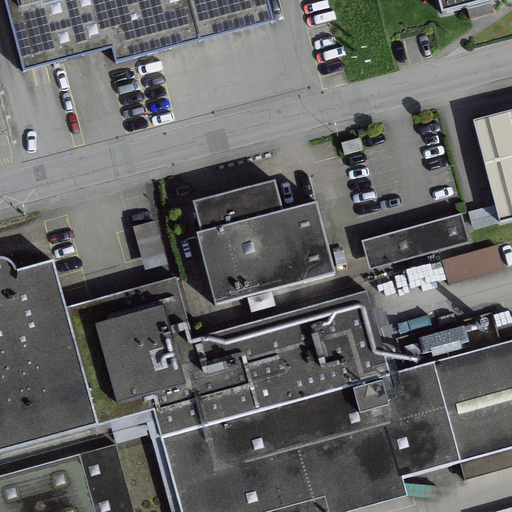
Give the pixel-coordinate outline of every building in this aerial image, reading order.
[(5,0),(23,69),(112,46),(116,61),(273,20),(267,0),(5,0)] [(438,0),(442,13),(493,0),(438,0)] [(498,225),(511,221),(511,112),(472,123),(498,225)] [(343,157),(361,152),(358,141),(340,146),(343,157)] [(272,184),(193,205),(200,235),(195,237),(213,307),(332,277),(314,206),(280,215),(272,184)] [(468,245),(460,216),(384,237),(392,266),(468,245)] [(140,260),(161,255),(153,224),(132,230),(140,260)] [(501,271),(495,248),(440,263),(447,287),(502,272),(501,271)] [(0,454),(152,413),(159,441),(178,511),(327,511),(325,502),(352,494),(458,465),(463,483),(511,469),(511,342),(388,376),(365,293),(191,341),(174,280),(64,310),(52,263),(15,273),(13,268),(8,264),(3,261),(0,260),(0,454)] [(132,511),(114,447),(0,477),(0,511),(132,511)]
